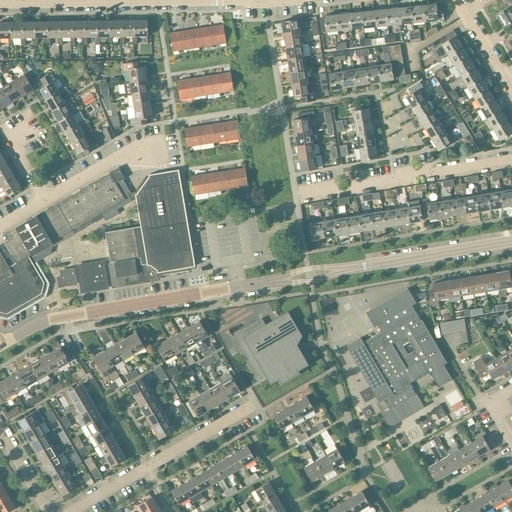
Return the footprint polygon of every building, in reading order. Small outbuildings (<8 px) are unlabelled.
[(490,6),(497,17),(501,14),(500,14),(511,7),(511,0),(494,0),(496,2),(490,6)] [(436,5),(423,6),(425,22),(438,21),(438,23),(444,23),(442,9),(436,9),(436,5)] [(423,6),(411,8),(413,24),(425,22),(423,6)] [(509,24),(511,28),(511,7),(500,14),(501,14),(497,17),(503,27),(509,24)] [(411,8),(398,9),(400,25),(413,24),(411,8)] [(398,9),(386,10),(388,26),(400,25),(398,9)] [(386,10),(374,12),(375,28),(388,26),(386,10)] [(374,12),(361,13),(363,29),(375,28),(374,12)] [(361,13),(349,14),(349,15),(351,30),(363,29),(361,13)] [(349,14),(337,16),(338,32),(351,30),(349,15),(349,14)] [(337,16),(324,17),(326,32),(326,33),(338,32),(337,16)] [(282,23),(284,35),(300,33),(298,20),(282,23)] [(97,21),(85,22),(85,37),(83,37),(83,45),(87,45),(87,37),(95,37),(97,37),(97,21)] [(110,21),(97,21),(97,37),(95,37),(96,45),(100,45),(100,37),(108,37),(110,37),(110,21)] [(122,21),(110,21),(110,37),(108,37),(108,45),(112,45),(112,37),(120,37),(123,37),(122,21)] [(135,21),(122,21),(123,37),(120,37),(121,45),(125,45),(124,36),(133,36),(135,36),(135,21)] [(148,21),(135,21),(135,36),(133,36),(133,45),(137,44),(137,36),(148,36),(148,21)] [(35,22),(23,23),(23,38),(21,38),(21,46),(25,46),(25,38),(34,38),(35,38),(35,22)] [(48,22),(35,22),(35,38),(34,38),(34,46),(38,46),(37,38),(46,38),(48,38),(48,22)] [(60,22),(48,22),(48,38),(46,38),(46,46),(50,46),(50,38),(58,38),(60,38),(60,22)] [(73,22),(60,22),(60,38),(58,38),(58,46),(62,46),(62,38),(71,37),(73,37),(73,22)] [(85,22),(73,22),(73,37),(71,37),(71,46),(75,45),(75,37),(83,37),(85,37),(85,22)] [(11,38),(10,23),(0,23),(0,46),(1,47),(1,39),(9,38),(11,38)] [(23,23),(10,23),(11,38),(9,38),(9,47),(13,46),(13,38),(21,38),(23,38),(23,23)] [(223,25),(210,27),(212,46),(226,43),(223,25)] [(210,27),(196,29),(199,48),(212,46),(210,27)] [(426,34),(426,39),(426,40),(438,33),(438,32),(435,28),(426,34)] [(196,29),(183,32),(186,50),(199,48),(196,29)] [(186,50),(183,32),(169,34),(172,52),(186,50)] [(284,35),(286,48),(302,45),(300,33),(284,35)] [(447,55),(448,56),(462,48),(455,37),(449,41),(446,35),(431,44),(434,49),(436,48),(443,58),(447,55)] [(286,48),(288,60),(304,58),(302,45),(286,48)] [(400,45),(387,47),(389,54),(401,52),(400,45)] [(448,56),(454,67),(468,58),(462,48),(448,56)] [(288,60),(290,73),(306,70),(305,63),(311,62),(310,57),(304,58),(288,60)] [(454,67),(461,77),(475,68),(468,58),(454,67)] [(30,72),(34,68),(29,62),(25,66),(30,72)] [(129,71),(130,82),(146,80),(144,67),(139,68),(138,62),(122,64),(123,71),(129,71)] [(101,64),(93,65),(94,74),(102,73),(101,64)] [(390,64),(377,66),(378,66),(380,82),(393,80),(392,78),(391,71),(390,65),(390,64)] [(377,66),(366,68),(368,84),(380,82),(378,66),(377,66)] [(229,73),(217,75),(220,93),(233,91),(230,73),(231,73),(230,67),(227,67),(228,71),(229,71),(229,73)] [(366,68),(353,70),(356,86),(368,84),(366,68)] [(461,77),(467,88),(481,79),(475,68),(461,77)] [(391,71),(392,78),(404,76),(404,75),(403,69),(391,71)] [(436,74),(438,77),(443,73),(441,69),(435,72),(436,74)] [(290,73),(292,85),(308,83),(308,82),(306,70),(290,73)] [(353,70),(341,72),(344,88),(356,86),(353,70)] [(40,90),(46,101),(56,95),(60,93),(61,95),(68,91),(66,87),(66,86),(65,87),(62,86),(58,89),(54,82),(57,80),(52,72),(40,79),(43,84),(40,86),(41,89),(40,90)] [(344,88),(341,72),(329,75),(331,90),(331,91),(344,88)] [(443,73),(438,77),(441,81),(446,78),(445,76),(448,75),(446,72),(443,73)] [(13,81),(23,96),(33,90),(24,75),(13,81)] [(217,75),(204,77),(206,95),(220,93),(217,75)] [(204,77),(190,79),(193,97),(206,95),(204,77)] [(193,97),(190,79),(177,81),(180,99),(193,97)] [(467,88),(474,98),(488,90),(481,79),(467,88)] [(148,92),(146,80),(130,82),(124,83),(126,95),(132,94),(132,95),(133,95),(148,92)] [(3,87),(12,102),(23,96),(13,81),(3,87)] [(308,83),(292,85),(294,98),(299,97),(300,103),(316,100),(313,81),(308,82),(308,83)] [(411,95),(405,98),(412,109),(426,100),(425,99),(429,97),(419,82),(407,89),(411,95)] [(434,89),(437,94),(443,90),(440,86),(434,89)] [(0,88),(0,103),(3,108),(12,102),(3,87),(0,88)] [(443,90),(437,94),(440,98),(445,95),(445,94),(443,90)] [(448,93),(451,98),(457,95),(454,90),(448,93)] [(474,98),(480,109),(494,101),(488,90),(474,98)] [(132,95),(134,107),(150,105),(148,92),(133,95),(132,95)] [(46,101),(52,111),(66,103),(67,105),(74,101),(72,98),(65,102),(61,95),(60,93),(56,95),(46,101)] [(92,94),(87,97),(91,103),(96,100),(92,94)] [(412,109),(419,119),(432,111),(426,100),(412,109)] [(480,109),(487,120),(501,111),(494,101),(480,109)] [(52,111),(59,122),(72,114),(74,116),(81,112),(79,110),(79,109),(72,113),(67,105),(66,103),(52,111)] [(150,105),(134,107),(136,118),(130,119),(131,126),(147,124),(146,118),(152,118),(150,105)] [(447,110),(450,115),(456,111),(453,107),(447,110)] [(352,112),(354,123),(355,124),(370,122),(368,109),(352,112)] [(419,119),(425,130),(439,121),(432,111),(419,119)] [(461,115),(464,119),(470,116),(467,111),(461,114),(461,115)] [(487,120),(493,130),(507,122),(501,111),(487,120)] [(292,121),(295,134),(311,132),(309,119),(314,118),(313,112),(297,114),(298,120),(292,121)] [(59,122),(65,133),(79,125),(80,127),(87,123),(85,119),(78,123),(74,116),(72,114),(59,122)] [(238,121),(225,123),(227,141),(241,139),(238,121)] [(425,130),(432,140),(445,132),(439,121),(425,130)] [(355,129),(357,136),(357,137),(373,134),(370,122),(355,124),(354,123),(350,124),(351,129),(355,129)] [(511,129),(507,122),(493,130),(499,141),(511,133),(511,129)] [(225,123),(211,125),(214,143),(227,141),(225,123)] [(79,125),(65,133),(71,143),(85,135),(86,137),(93,133),(92,132),(91,130),(84,134),(80,127),(79,125)] [(211,125),(198,127),(201,145),(214,143),(211,125)] [(201,145),(198,127),(184,129),(187,147),(201,145)] [(107,131),(110,141),(115,139),(111,129),(107,131)] [(311,132),(295,134),(296,146),(313,144),(313,143),(312,135),(311,132)] [(445,132),(432,140),(438,151),(452,143),(445,132)] [(474,136),(477,140),(482,137),(479,132),(474,135),(474,136)] [(85,135),(71,143),(78,154),(83,151),(85,155),(99,147),(96,144),(98,142),(93,133),(86,137),(85,135)] [(358,141),(359,149),(375,146),(373,134),(357,137),(357,136),(352,136),(353,142),(358,141)] [(464,138),(467,143),(473,139),(470,135),(464,138)] [(482,137),(477,140),(479,145),(485,141),(482,137)] [(296,146),(298,159),(315,156),(313,144),(296,146)] [(375,146),(359,149),(361,161),(377,159),(377,158),(375,146)] [(0,156),(0,171),(8,167),(2,155),(0,156)] [(315,156),(298,159),(300,171),(317,168),(315,156)] [(0,171),(0,183),(1,186),(15,178),(8,167),(0,171)] [(119,168),(110,173),(116,183),(120,181),(125,178),(119,168)] [(245,169),(232,171),(235,188),(248,186),(245,169)] [(137,194),(135,194),(141,227),(135,228),(140,258),(141,264),(142,267),(150,265),(157,270),(157,273),(195,267),(179,170),(167,172),(160,173),(149,175),(149,177),(137,194)] [(232,171),(218,173),(221,191),(235,188),(232,171)] [(110,173),(99,179),(115,206),(130,197),(120,181),(116,183),(110,173)] [(218,173),(205,175),(208,193),(221,191),(218,173)] [(208,193),(205,175),(192,177),(194,195),(208,193)] [(15,178),(1,186),(7,196),(21,188),(15,178)] [(99,179),(88,185),(104,212),(115,206),(99,179)] [(88,185),(78,191),(94,218),(104,212),(88,185)] [(500,192),(502,207),(511,205),(511,191),(511,190),(500,192)] [(78,191),(68,198),(83,224),(94,218),(78,191)] [(500,192),(488,194),(490,209),(502,207),(500,192)] [(488,194),(476,196),(478,211),(490,209),(488,194)] [(464,198),(463,198),(466,213),(478,211),(476,196),(467,197),(466,197),(464,198)] [(68,198),(57,204),(73,231),(83,224),(68,198)] [(463,198),(451,200),(454,215),(466,213),(463,198)] [(406,202),(407,207),(410,223),(422,221),(421,215),(419,205),(418,200),(406,202)] [(451,200),(439,202),(441,218),(454,215),(451,200)] [(441,218),(439,202),(426,204),(429,220),(441,218)] [(57,204),(36,216),(52,243),(73,231),(57,204)] [(407,207),(395,209),(397,225),(410,223),(407,207)] [(395,209),(382,211),(385,227),(397,225),(395,209)] [(382,211),(370,214),(373,229),(385,227),(382,211)] [(370,214),(358,216),(361,231),(373,229),(370,214)] [(47,254),(52,243),(36,216),(16,228),(31,255),(31,258),(30,258),(32,263),(47,254)] [(358,216),(346,218),(348,233),(361,231),(358,216)] [(346,218),(334,220),(336,235),(348,233),(346,218)] [(334,220),(321,222),(324,237),(336,235),(334,220)] [(324,237),(321,222),(309,224),(311,239),(324,237)] [(31,255),(16,228),(5,235),(8,241),(0,245),(0,312),(7,314),(28,301),(41,294),(44,283),(32,263),(30,258),(31,258),(31,255)] [(112,232),(105,233),(109,260),(110,263),(123,261),(140,258),(135,228),(112,232)] [(110,263),(110,264),(111,269),(114,286),(127,284),(144,281),(142,267),(141,264),(140,258),(123,261),(110,263)] [(102,263),(78,267),(82,292),(106,287),(102,263)] [(63,277),(57,278),(59,287),(67,286),(66,282),(76,281),(74,269),(62,271),(63,277)] [(496,273),(498,289),(500,297),(506,296),(504,288),(511,287),(509,271),(496,273)] [(496,273),(483,275),(486,291),(498,289),(496,273)] [(483,275),(471,277),(474,293),(486,291),(483,275)] [(471,277),(459,279),(461,296),(474,293),(471,277)] [(459,279),(446,281),(449,298),(461,296),(459,279)] [(449,298),(446,281),(433,283),(435,291),(430,292),(432,306),(439,305),(438,299),(449,298)] [(361,338),(346,347),(379,403),(384,400),(389,409),(381,414),(389,428),(391,427),(425,407),(416,393),(415,394),(409,384),(416,380),(416,381),(419,379),(419,378),(429,372),(438,387),(439,387),(439,386),(451,379),(452,380),(452,379),(444,365),(447,363),(447,362),(446,363),(421,321),(422,320),(422,319),(420,320),(411,305),(416,303),(407,289),(406,289),(407,290),(371,311),(367,313),(366,313),(374,327),(377,326),(381,332),(363,343),(361,338)] [(462,311),(455,312),(456,319),(464,317),(462,311)] [(261,319),(231,337),(239,351),(258,381),(266,376),(270,384),(277,379),(279,384),(280,385),(299,373),(297,370),(305,366),(305,365),(303,362),(304,359),(301,358),(303,356),(299,354),(300,352),(297,351),(298,349),(295,346),(301,335),(287,312),(277,319),(265,326),(261,319)] [(505,313),(500,316),(503,321),(509,318),(505,313)] [(503,321),(500,316),(500,317),(499,314),(493,315),(495,319),(499,324),(503,321)] [(492,316),(486,319),(490,325),(493,330),(498,327),(495,322),(492,316)] [(475,321),(478,326),(484,322),(481,317),(475,321)] [(464,319),(458,320),(460,332),(466,331),(464,319)] [(458,320),(452,321),(454,333),(460,332),(458,320)] [(199,321),(188,327),(197,342),(199,346),(204,343),(202,339),(208,336),(199,321)] [(446,322),(440,323),(442,335),(448,334),(446,322)] [(188,327),(178,334),(186,349),(197,342),(188,327)] [(136,333),(125,339),(134,354),(144,348),(136,333)] [(178,334),(167,340),(176,355),(186,349),(178,334)] [(125,339),(114,345),(123,360),(134,354),(125,339)] [(176,355),(167,340),(156,346),(165,361),(176,355)] [(205,345),(200,348),(205,357),(210,354),(216,350),(213,344),(207,348),(205,345)] [(114,345),(104,351),(113,366),(123,360),(114,345)] [(60,347),(49,354),(56,364),(58,369),(69,362),(71,367),(78,363),(71,351),(65,354),(60,347)] [(113,366),(104,351),(93,358),(104,377),(109,373),(107,370),(113,366)] [(511,361),(506,352),(496,358),(504,373),(511,367),(511,361)] [(49,354),(39,360),(48,375),(58,369),(56,364),(49,354)] [(197,354),(191,357),(195,363),(200,360),(197,354)] [(212,356),(207,359),(210,365),(215,362),(214,360),(212,356)] [(191,357),(186,360),(189,366),(195,363),(191,357)] [(504,373),(496,358),(485,364),(483,361),(475,366),(482,377),(489,372),(493,379),(504,373)] [(210,365),(207,359),(202,363),(205,368),(210,365)] [(39,360),(29,366),(37,381),(48,375),(39,360)] [(147,363),(150,369),(155,366),(152,360),(147,363)] [(29,366),(18,372),(27,387),(37,381),(29,366)] [(154,370),(158,375),(163,371),(160,366),(154,370)] [(170,370),(167,371),(170,377),(179,372),(175,367),(170,370)] [(136,369),(130,373),(134,378),(139,375),(136,369)] [(191,369),(186,372),(189,377),(194,374),(191,369)] [(18,372),(7,378),(16,393),(27,387),(18,372)] [(189,377),(186,372),(180,375),(184,381),(189,377)] [(70,376),(74,382),(79,378),(76,373),(70,376)] [(134,378),(130,373),(125,375),(129,381),(134,378)] [(127,385),(134,397),(149,388),(142,377),(127,385)] [(232,377),(221,383),(229,398),(240,391),(232,377)] [(16,393),(7,378),(0,382),(0,404),(6,401),(5,400),(16,393)] [(59,382),(54,385),(57,391),(63,388),(59,382)] [(109,385),(112,391),(118,387),(114,382),(109,385)] [(164,386),(167,391),(173,388),(170,382),(164,386)] [(221,383),(210,389),(219,404),(229,398),(221,383)] [(67,393),(74,404),(88,395),(82,384),(67,393)] [(57,391),(54,385),(49,388),(52,394),(57,391)] [(134,397),(140,407),(155,398),(149,388),(134,397)] [(173,388),(167,391),(170,396),(176,393),(173,388)] [(210,389),(200,395),(208,410),(219,404),(210,389)] [(38,395),(33,398),(36,403),(41,400),(38,395)] [(74,404),(80,414),(94,405),(88,395),(74,404)] [(204,413),(208,410),(200,395),(189,402),(197,416),(198,416),(199,418),(205,414),(204,413)] [(306,397),(296,403),(303,417),(314,410),(311,404),(306,397)] [(36,403),(33,398),(28,401),(31,406),(31,407),(36,403)] [(50,402),(53,407),(59,404),(56,398),(50,402)] [(140,407),(146,418),(161,409),(155,398),(140,407)] [(315,399),(309,402),(314,410),(317,414),(322,411),(315,399)] [(296,403),(285,410),(292,423),(303,417),(296,403)] [(176,407),(179,412),(185,409),(182,404),(176,407)] [(432,409),(439,420),(446,415),(440,404),(432,409)] [(80,414),(86,425),(101,416),(94,405),(80,414)] [(5,414),(8,420),(15,416),(21,413),(17,407),(11,410),(5,414)] [(146,418),(152,428),(167,419),(161,409),(146,418)] [(185,409),(179,412),(183,417),(188,414),(185,409)] [(24,432),(39,424),(44,421),(38,410),(18,421),(24,432)] [(45,413),(48,419),(54,415),(51,410),(45,413)] [(292,423),(285,410),(273,417),(276,421),(281,430),(292,423)] [(54,415),(48,419),(51,424),(57,420),(54,415)] [(60,418),(63,424),(69,420),(65,415),(60,418)] [(86,425),(92,435),(107,427),(101,416),(86,425)] [(466,422),(468,426),(474,422),(472,418),(466,422)] [(167,419),(152,428),(159,439),(174,430),(167,419)] [(69,420),(63,424),(66,429),(72,426),(69,420)] [(311,429),(313,434),(324,428),(325,427),(322,423),(311,429)] [(24,432),(30,443),(45,434),(39,424),(24,432)] [(92,435),(98,446),(113,437),(107,427),(92,435)] [(57,434),(60,440),(66,436),(63,431),(57,434)] [(306,432),(299,436),(302,441),(308,437),(306,432)] [(30,443),(28,444),(31,450),(34,448),(37,453),(52,445),(45,434),(30,443)] [(66,436),(60,440),(64,445),(69,441),(66,436)] [(72,439),(75,445),(81,441),(78,436),(72,439)] [(483,436),(471,443),(479,456),(490,450),(483,436)] [(98,446),(104,456),(119,448),(113,437),(98,446)] [(81,441),(75,445),(78,450),(84,446),(81,441)] [(471,443),(460,449),(468,463),(479,456),(471,443)] [(40,459),(43,464),(56,457),(58,455),(52,445),(34,455),(37,460),(40,459)] [(247,446),(236,453),(244,466),(255,460),(247,446)] [(107,461),(111,467),(125,458),(119,448),(104,456),(100,459),(103,463),(107,461)] [(337,449),(326,455),(334,469),(345,462),(337,449)] [(460,449),(449,455),(457,469),(468,463),(460,449)] [(70,455),(73,460),(78,457),(76,452),(70,455)] [(236,453),(225,459),(233,473),(244,466),(236,453)] [(58,455),(43,464),(49,474),(64,466),(58,455)] [(326,455),(315,462),(323,475),(334,469),(326,455)] [(449,455),(438,462),(446,475),(457,469),(449,455)] [(78,457),(73,460),(76,466),(82,463),(78,457)] [(84,460),(87,466),(93,462),(90,457),(84,460)] [(225,459),(214,466),(222,479),(233,473),(225,459)] [(93,462),(87,466),(90,471),(96,468),(93,462)] [(323,475),(315,462),(304,468),(312,482),(323,475)] [(446,475),(438,462),(427,468),(435,481),(446,475)] [(52,480),(55,485),(70,476),(64,466),(46,476),(50,482),(52,480)] [(214,466),(203,472),(211,486),(222,479),(214,466)] [(203,472),(192,478),(200,492),(211,486),(203,472)] [(90,479),(91,479),(88,473),(82,477),(85,482),(86,482),(90,479)] [(256,473),(250,476),(253,482),(259,478),(256,473)] [(70,476),(55,485),(53,486),(56,492),(58,491),(61,496),(76,487),(70,476)] [(253,482),(250,476),(244,479),(248,485),(253,482)] [(192,478),(181,485),(189,498),(200,492),(192,478)] [(511,486),(508,480),(497,487),(505,500),(511,496),(511,486)] [(255,490),(261,501),(275,493),(268,482),(255,490)] [(189,498),(181,485),(170,491),(178,505),(189,498)] [(234,485),(228,489),(231,495),(237,491),(234,485)] [(0,488),(0,502),(9,497),(3,487),(0,488)] [(497,487),(486,493),(494,507),(505,500),(497,487)] [(231,495),(228,489),(223,492),(226,498),(231,495)] [(362,492),(351,498),(358,511),(369,505),(362,492)] [(261,501),(267,511),(281,504),(275,493),(261,501)] [(486,493),(475,500),(482,511),(484,511),(494,507),(486,493)] [(9,497),(0,502),(0,511),(8,511),(15,508),(9,497)] [(138,505),(142,511),(150,511),(158,508),(152,497),(138,505)] [(212,498),(206,502),(209,508),(216,504),(212,498)] [(351,498),(340,505),(343,511),(357,511),(358,511),(351,498)] [(482,511),(475,500),(464,506),(467,511),(482,511)] [(206,502),(201,505),(204,511),(209,508),(206,502)] [(240,506),(243,511),(249,508),(246,502),(240,506)]
